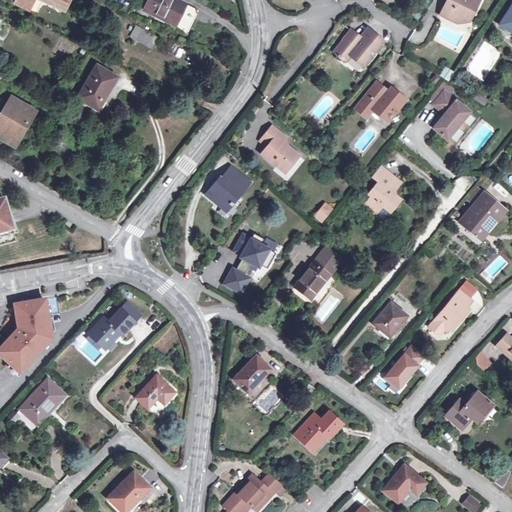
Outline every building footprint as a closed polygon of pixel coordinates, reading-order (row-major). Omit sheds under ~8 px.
[(10,0),(10,1),(29,10),(33,0),(44,0),(45,1),(65,11),(70,0),(10,0)] [(150,0),(145,11),(156,17),(155,19),(187,34),(199,11),(175,0),(150,0)] [(448,0),(441,15),(458,23),(461,17),(469,21),(479,0),(448,0)] [(511,4),(499,26),(511,34),(511,4)] [(130,37),(152,49),(158,38),(136,27),(130,37)] [(368,29),(360,38),(364,41),(371,31),(368,29)] [(364,41),(360,38),(350,30),(340,43),(341,44),(335,52),(346,61),(351,56),(364,66),(384,42),(371,31),(364,41)] [(191,54),(195,56),(192,64),(201,68),(207,55),(194,49),(191,54)] [(101,101),(104,102),(118,78),(97,66),(79,98),(87,102),(86,103),(96,109),(101,101)] [(356,109),(366,117),(373,109),(386,120),(393,110),(395,112),(406,100),(391,88),(385,95),(382,92),(385,89),(377,83),(356,109)] [(434,104),(444,91),(438,87),(428,99),(434,104)] [(470,112),(444,91),(434,104),(433,105),(444,114),(433,129),(447,140),(470,112)] [(0,117),(0,131),(0,132),(0,137),(11,144),(15,137),(17,138),(26,122),(29,124),(36,112),(12,98),(0,117)] [(260,142),(266,147),(269,143),(270,145),(263,154),(286,173),(300,156),(282,141),(286,137),(273,127),(260,142)] [(229,200),(232,203),(249,182),(231,167),(222,178),(221,177),(206,194),(223,208),(229,200)] [(373,178),(378,182),(368,194),(371,196),(364,205),(383,220),(400,199),(395,195),(394,190),(400,183),(381,167),(373,178)] [(495,218),(497,220),(504,211),(483,194),(460,223),(479,238),(495,218)] [(4,229),(12,226),(4,199),(0,200),(0,234),(5,233),(4,229)] [(229,200),(223,208),(228,211),(233,204),(232,203),(229,200)] [(326,205),(315,217),(323,223),(333,211),(326,205)] [(495,218),(479,238),(482,240),(498,221),(497,220),(495,218)] [(0,238),(14,235),(12,226),(4,229),(5,233),(0,234),(0,238)] [(252,239),(262,245),(265,240),(255,234),(252,239)] [(245,275),(249,268),(252,263),(259,267),(260,266),(262,262),(269,266),(276,254),(262,245),(252,239),(244,235),(237,248),(235,251),(242,255),(241,257),(243,258),(245,259),(242,264),(240,263),(236,270),(233,269),(225,283),(241,293),(250,278),(245,275)] [(326,248),(320,256),(336,268),(342,261),(326,248)] [(336,268),(320,256),(295,287),(311,300),(336,268)] [(416,280),(425,288),(432,278),(423,271),(416,280)] [(472,302),(459,292),(429,329),(437,335),(442,335),(446,329),(451,332),(469,311),(466,309),(472,302)] [(44,301),(16,306),(20,329),(0,350),(0,352),(20,371),(41,348),(39,346),(44,341),(46,342),(50,338),(44,301)] [(90,332),(103,345),(117,331),(120,334),(121,335),(140,315),(126,302),(108,322),(103,318),(90,332)] [(372,323),(390,337),(407,317),(390,303),(372,323)] [(107,349),(120,334),(117,331),(103,345),(107,349)] [(511,340),(506,335),(497,346),(507,355),(510,352),(511,353),(511,340)] [(418,366),(417,365),(423,358),(411,348),(386,378),(399,389),(418,366)] [(484,352),(473,358),(481,371),(491,365),(484,352)] [(234,379),(248,392),(270,368),(256,356),(234,379)] [(136,397),(148,408),(157,398),(164,403),(174,392),(156,376),(136,397)] [(399,389),(386,378),(384,380),(391,387),(389,389),(395,393),(397,391),(399,389)] [(20,410),(36,425),(65,395),(48,379),(20,410)] [(446,416),(461,428),(474,413),(479,418),(492,404),(477,392),(465,405),(460,400),(446,416)] [(158,417),(166,407),(158,401),(150,411),(158,417)] [(325,434),(328,437),(330,438),(342,425),(328,412),(320,420),(313,414),(294,434),(311,450),(325,434)] [(314,452),(328,437),(325,434),(311,450),(314,452)] [(383,490),(398,503),(409,489),(416,494),(425,483),(404,466),(383,490)] [(108,498),(122,511),(129,506),(130,507),(149,487),(133,472),(108,498)] [(251,475),(241,486),(243,488),(238,494),(236,491),(223,506),(229,511),(244,511),(245,511),(250,506),(256,511),(280,485),(268,475),(261,483),(251,475)] [(463,504),(472,511),(473,511),(479,506),(468,497),(463,504)]
